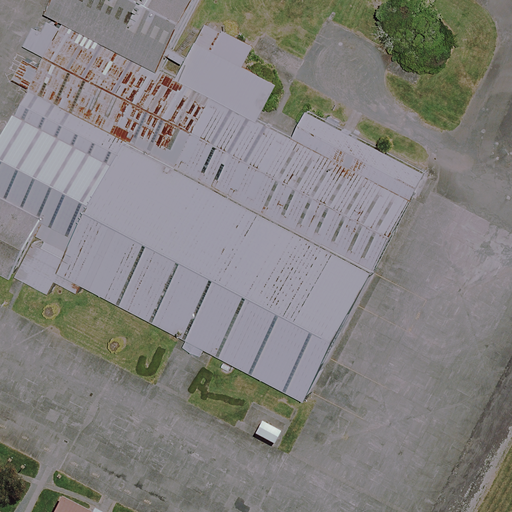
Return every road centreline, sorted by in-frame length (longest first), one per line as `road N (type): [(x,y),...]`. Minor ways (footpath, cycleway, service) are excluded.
road 1 (unknown): [(346,511),(483,250),(461,213),(465,161),(312,70)]
road 2 (unknown): [(245,511),(0,386)]
